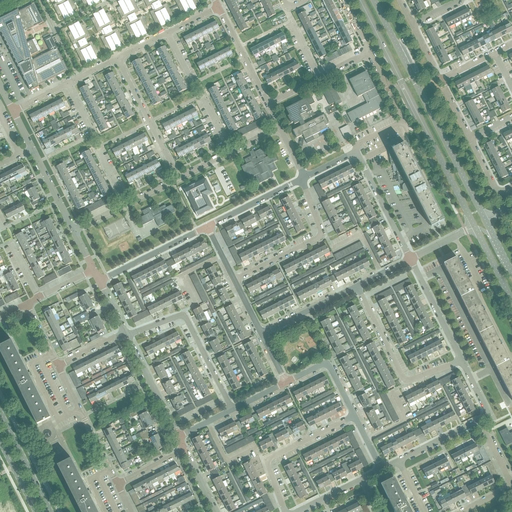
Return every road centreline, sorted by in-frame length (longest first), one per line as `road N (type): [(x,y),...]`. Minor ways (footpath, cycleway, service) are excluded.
road 1 (secondary): [(360,0),(474,227)]
road 2 (secondary): [(485,220),(373,0)]
road 3 (residential): [(461,360),(405,380),(357,286)]
road 4 (residential): [(231,409),(184,317),(127,335)]
road 5 (residential): [(234,279),(321,234),(302,179)]
road 6 (residential): [(285,511),(267,461),(354,415)]
road 7 (residential): [(354,153),(403,121),(368,53)]
road 8 (residential): [(178,178),(117,58)]
road 9 (residential): [(118,484),(57,366)]
road 10 (residential): [(491,369),(442,272),(420,279)]
road 11 (residential): [(463,511),(511,485),(481,419)]
